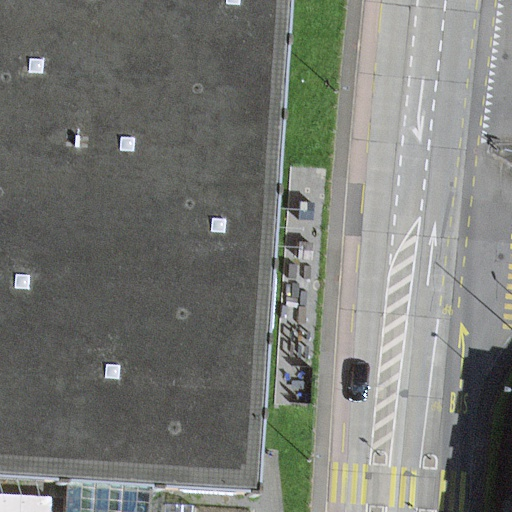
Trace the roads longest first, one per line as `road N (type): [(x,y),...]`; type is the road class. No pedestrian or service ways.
road 1 (tertiary): [(418,135),(391,511)]
road 2 (tertiary): [(433,0),(418,135)]
